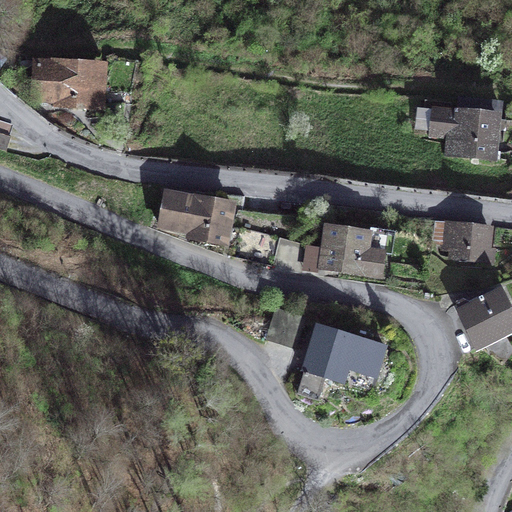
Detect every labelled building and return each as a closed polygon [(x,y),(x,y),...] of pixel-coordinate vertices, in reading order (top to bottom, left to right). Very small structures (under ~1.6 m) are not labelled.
[(55,103),(55,106),(96,110),(98,82),(99,69),(37,63),(34,102),(55,103)] [(96,110),(103,110),(106,83),(98,82),(96,110)] [(446,155),(493,160),(500,104),(460,99),(458,114),(451,113),(434,111),(432,130),(431,134),(448,137),(446,155)] [(417,128),(432,130),(434,111),(451,113),(452,104),(429,101),(428,110),(419,109),(417,128)] [(0,134),(0,149),(6,152),(11,138),(0,134)] [(191,233),(190,237),(226,243),(232,207),(166,195),(160,227),(191,233)] [(453,260),(487,263),(488,249),(490,230),(445,226),(442,252),(454,253),(453,260)] [(321,268),(380,277),(384,254),(367,252),(369,235),(327,229),(321,268)] [(384,254),(392,256),(395,233),(370,229),(369,235),(367,252),(384,254)] [(494,264),(495,250),(488,249),(487,263),(494,264)] [(511,352),(511,349),(504,336),(511,332),(511,319),(499,293),(483,300),(482,298),(479,299),(480,302),(469,307),(464,301),(458,305),(479,348),(503,365),(511,352)] [(276,310),(267,340),(297,350),(306,320),(276,310)] [(326,378),(370,391),(383,349),(319,330),(306,372),(310,373),(326,378)] [(319,401),(320,398),(326,378),(310,373),(309,375),(307,375),(306,377),(308,378),(306,385),(301,383),(298,395),(319,401)]
